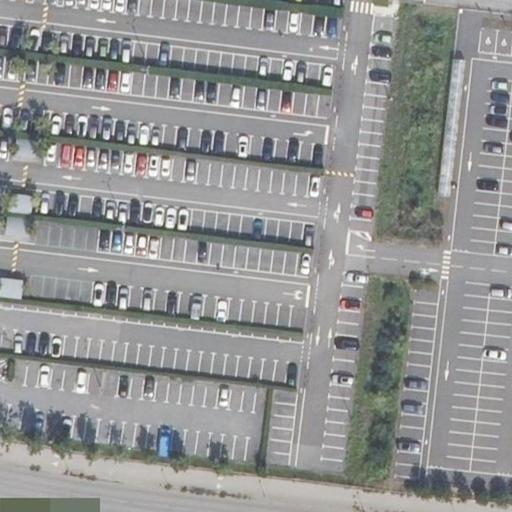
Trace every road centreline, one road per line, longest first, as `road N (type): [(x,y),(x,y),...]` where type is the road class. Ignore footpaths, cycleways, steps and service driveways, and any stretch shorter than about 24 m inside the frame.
road 1 (unknown): [(511,79),(480,78),(473,88),(431,462),(442,483),(498,490)]
road 2 (unclassified): [(190,511),(0,479)]
